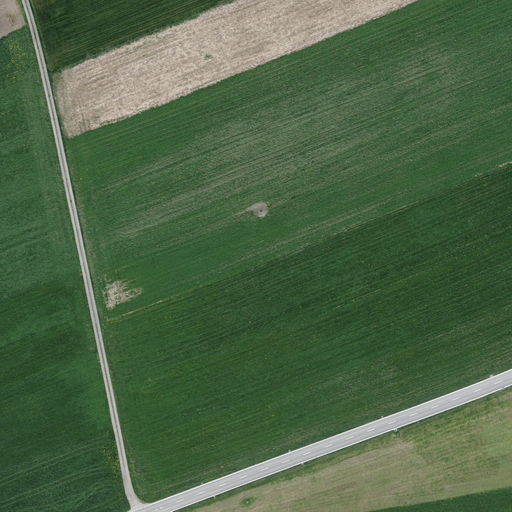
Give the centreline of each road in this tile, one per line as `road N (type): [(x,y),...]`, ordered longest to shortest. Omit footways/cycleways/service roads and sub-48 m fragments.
road 1 (track): [(17,0),(42,62),(135,511)]
road 2 (tertiary): [(150,511),(511,376)]
